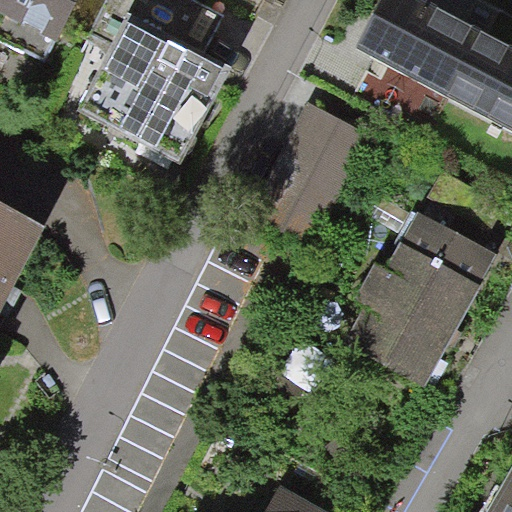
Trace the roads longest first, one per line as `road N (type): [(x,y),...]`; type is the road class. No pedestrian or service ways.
road 1 (residential): [(48,511),(314,0)]
road 2 (residential): [(511,345),(415,511)]
